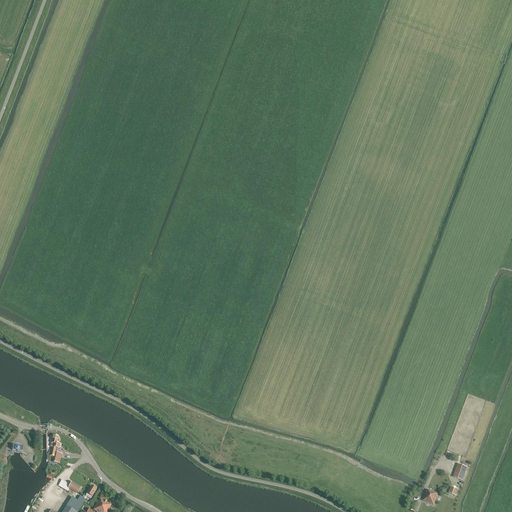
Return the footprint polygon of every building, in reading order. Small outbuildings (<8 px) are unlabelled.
[(60,444),(57,443),(59,437),(53,436),(51,445),(53,445),(52,447),(50,456),(54,457),(53,461),(58,463),(60,453),(55,452),(56,448),(59,449),(60,444)] [(463,481),(467,468),(458,465),(453,478),(463,481)] [(78,494),(81,487),(72,482),(70,486),(62,481),(59,486),(67,491),(69,488),(78,494)] [(92,497),(97,489),(93,487),(92,489),(90,488),(87,494),(85,493),(83,497),(86,499),(87,497),(88,497),(89,495),(92,497)] [(458,489),(451,487),(449,493),(456,496),(458,489)] [(438,494),(430,491),(430,492),(426,491),(422,501),(433,505),(438,494)] [(50,511),(77,511),(78,511),(83,504),(85,499),(81,497),(78,501),(72,497),(67,507),(66,507),(62,511),(53,511),(51,511),(50,511)] [(96,511),(107,511),(111,505),(100,499),(94,510),(96,511)]
